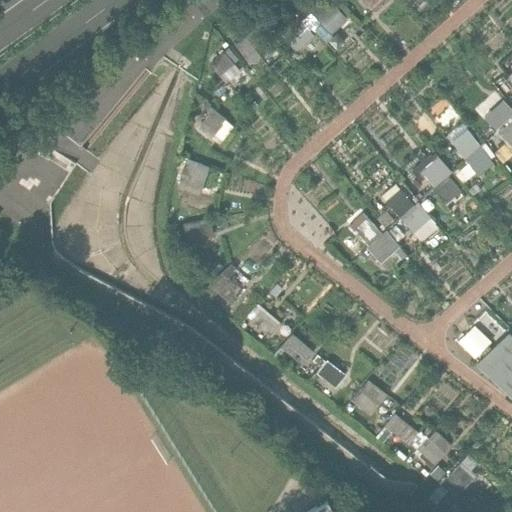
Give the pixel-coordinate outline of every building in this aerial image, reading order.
[(325,0),(310,15),(327,32),(342,17),(326,0),(325,0)] [(205,65),(222,83),(241,64),(224,47),(205,65)] [(477,116),(491,128),(510,108),(496,96),(477,116)] [(190,129),(211,141),(223,120),(202,108),(190,129)] [(509,150),(511,147),(511,116),(510,114),(491,128),(509,150)] [(474,144),(460,159),(474,172),(488,157),(474,144)] [(413,170),(427,185),(443,170),(429,155),(413,170)] [(179,158),(169,182),(201,195),(211,171),(179,158)] [(427,186),(441,201),(455,188),(441,173),(427,186)] [(378,195),(405,232),(422,219),(395,183),(378,195)] [(361,211),(345,226),(362,245),(378,230),(361,211)] [(184,252),(210,243),(202,219),(176,228),(184,252)] [(422,219),(409,232),(418,241),(432,228),(422,219)] [(382,268),(400,251),(380,230),(362,247),(382,268)] [(271,350),(301,376),(314,361),(284,335),(271,350)] [(487,356),(478,366),(511,399),(511,340),(507,335),(487,356)] [(363,418),(381,397),(362,381),(344,401),(363,418)] [(381,417),(373,436),(410,451),(406,460),(432,471),(443,443),(381,417)] [(332,511),(327,502),(310,511),(332,511)]
